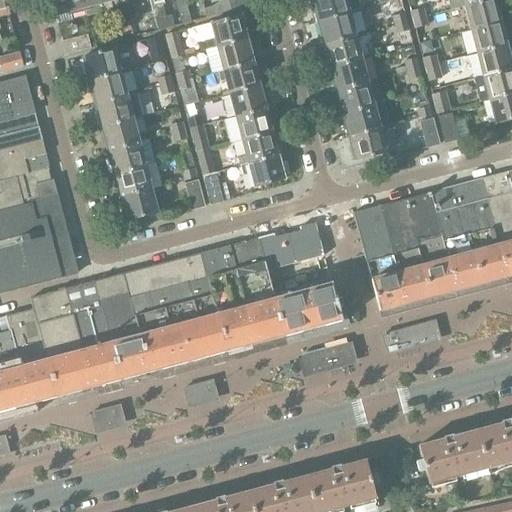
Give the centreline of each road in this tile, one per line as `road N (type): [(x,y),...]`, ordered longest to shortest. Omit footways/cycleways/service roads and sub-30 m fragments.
road 1 (tertiary): [(0,509),(511,370)]
road 2 (residential): [(24,0),(95,256),(327,199)]
road 3 (residential): [(327,199),(274,0)]
road 4 (residential): [(327,199),(511,150)]
